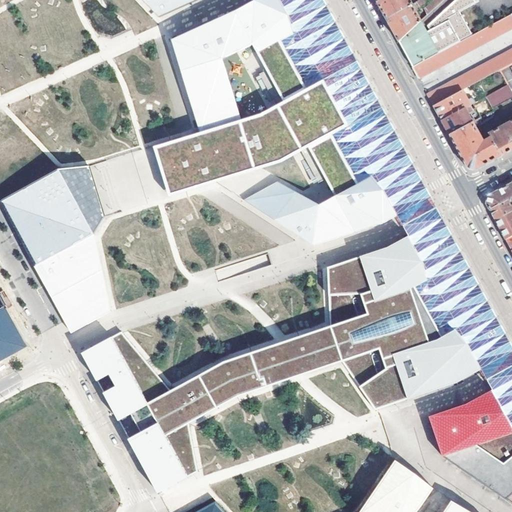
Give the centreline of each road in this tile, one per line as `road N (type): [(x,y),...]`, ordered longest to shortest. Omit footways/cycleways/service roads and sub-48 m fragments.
road 1 (residential): [(463,192),(382,237),(116,320),(59,351)]
road 2 (tertiary): [(357,0),(463,192)]
road 3 (residential): [(136,511),(131,479),(59,351)]
road 4 (residential): [(59,351),(0,240)]
